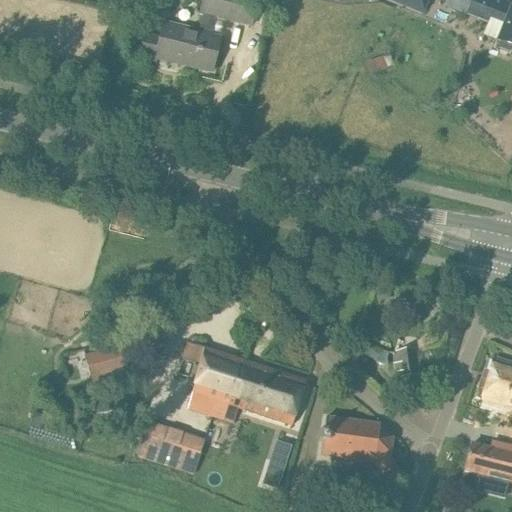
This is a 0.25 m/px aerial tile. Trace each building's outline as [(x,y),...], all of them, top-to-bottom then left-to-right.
[(256,0),(203,0),(200,15),(204,16),(199,34),(163,26),(160,38),(141,33),(135,59),(156,64),(157,60),(180,66),(211,73),(219,39),(212,37),(216,19),(250,27),(256,0)] [(383,0),(423,15),(429,0),(383,0)] [(443,0),(441,5),(458,11),(489,23),(491,19),(504,24),(497,41),(500,42),(497,49),(508,54),(511,46),(511,8),(510,7),(511,5),(497,0),(443,0)] [(387,69),(382,56),(366,63),(371,76),(387,69)] [(136,386),(125,344),(83,355),(94,397),(136,386)] [(186,344),(181,359),(200,364),(195,381),(187,409),(211,417),(222,420),(243,362),(186,344)] [(418,374),(415,353),(395,356),(399,377),(418,374)] [(479,408),(504,416),(511,391),(511,363),(495,358),(479,408)] [(243,362),(222,420),(232,423),(236,409),(291,426),(305,382),(243,362)] [(379,426),(325,419),(323,432),(320,431),(319,442),(322,443),(320,454),(352,458),(351,464),(361,465),(362,460),(372,461),(382,478),(396,471),(388,456),(389,455),(392,439),(379,426)] [(141,446),(137,455),(157,462),(192,474),(196,462),(201,449),(204,440),(149,422),(141,446)] [(275,441),(269,460),(285,465),(291,447),(275,441)] [(471,445),(464,472),(480,476),(478,484),(478,486),(505,493),(507,483),(511,484),(511,448),(491,443),(490,449),(471,445)] [(197,462),(221,471),(228,452),(204,444),(197,462)]
